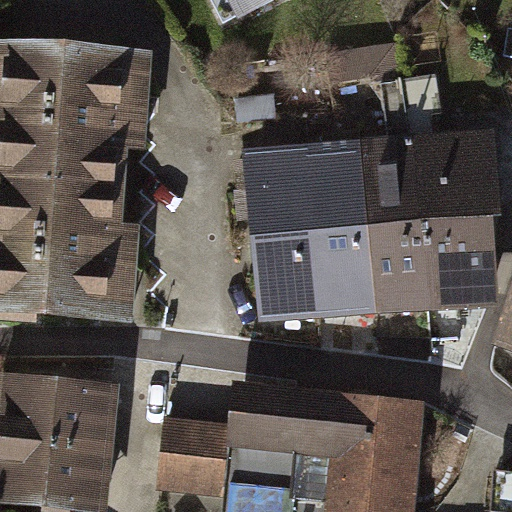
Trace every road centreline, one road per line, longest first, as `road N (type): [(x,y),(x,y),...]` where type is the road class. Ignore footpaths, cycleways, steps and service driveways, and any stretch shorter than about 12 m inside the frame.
road 1 (residential): [(456,396),(254,357),(0,348)]
road 2 (residential): [(511,245),(456,396)]
